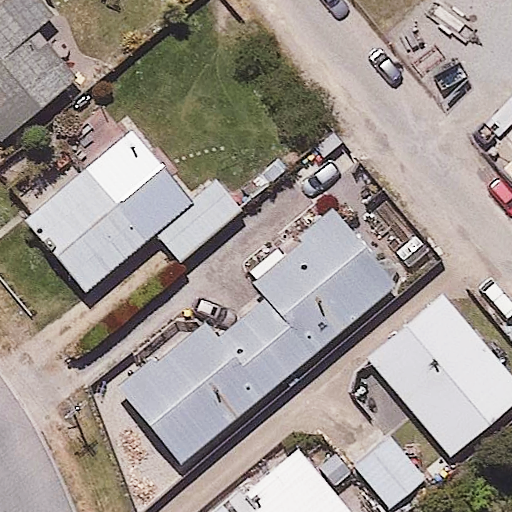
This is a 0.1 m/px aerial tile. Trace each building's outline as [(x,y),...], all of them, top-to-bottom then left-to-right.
[(61,2),(59,0),(0,0),(0,143),(82,76),(38,22),(61,2)] [(511,155),(498,168),(511,184),(511,155)] [(139,240),(78,168),(15,222),(82,299),(115,270),(107,260),(139,240)] [(248,214),(216,177),(146,238),(178,275),(248,214)] [(393,290),(327,216),(112,391),(175,468),(393,290)] [(511,397),(511,378),(433,285),(353,353),(441,457),(511,397)] [(392,511),(425,482),(383,435),(344,469),(383,511),(392,511)] [(309,469),(291,447),(213,511),(345,511),(329,493),(345,479),(325,456),(309,469)]
